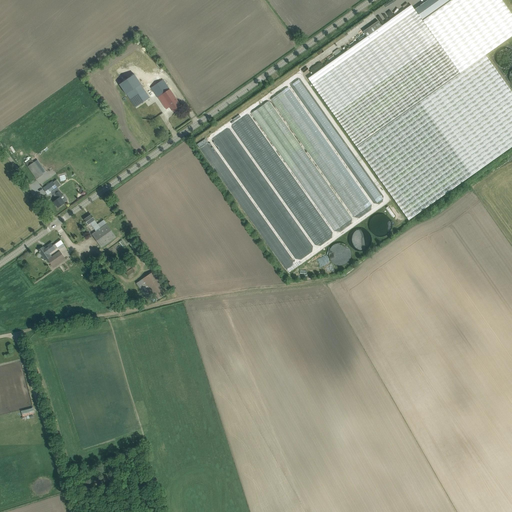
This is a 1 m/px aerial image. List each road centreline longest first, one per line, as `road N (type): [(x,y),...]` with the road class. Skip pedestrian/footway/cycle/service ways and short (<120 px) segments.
road 1 (tertiary): [(56,224),(369,0)]
road 2 (track): [(323,279),(118,311)]
road 3 (track): [(118,311),(0,336)]
